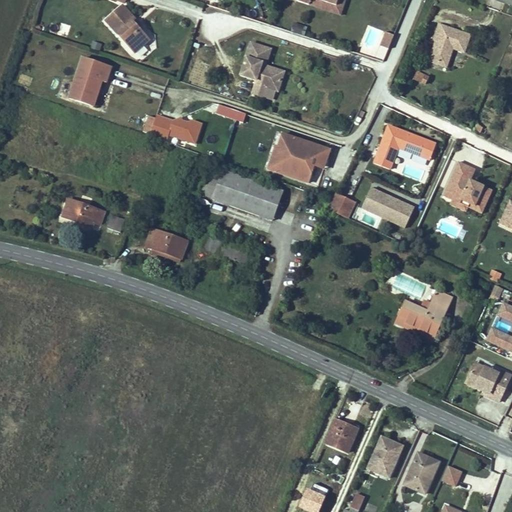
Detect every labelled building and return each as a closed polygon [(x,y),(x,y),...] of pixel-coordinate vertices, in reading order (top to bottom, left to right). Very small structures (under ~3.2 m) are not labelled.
[(201,15),(204,2),(195,0),(128,0),(129,0),(201,15)] [(346,0),(338,0),(336,6),(316,0),(311,0),(310,5),(341,16),(346,0)] [(123,5),(105,21),(134,54),(149,41),(137,28),(133,22),(136,19),(123,5)] [(133,22),(137,28),(141,25),(136,19),(133,22)] [(470,36),(439,25),(434,40),(435,43),(437,46),(436,49),(433,50),(429,62),(439,65),(440,62),(447,65),(452,49),(464,53),(470,36)] [(392,40),(384,37),(380,46),(388,49),(392,40)] [(267,48),(251,43),(240,76),(256,81),(255,84),(278,92),(283,76),(260,68),(267,48)] [(270,49),(267,48),(260,68),(283,76),(284,72),(265,66),(270,49)] [(111,67),(82,58),(69,98),(91,105),(99,80),(101,81),(106,82),(111,67)] [(428,78),(417,72),(413,79),(425,85),(428,78)] [(93,106),(101,81),(99,80),(91,105),(93,106)] [(366,99),(353,93),(342,117),(354,123),(366,99)] [(243,123),(246,113),(219,104),(215,113),(243,123)] [(173,122),(157,116),(150,137),(167,143),(169,136),(195,145),(202,125),(193,122),(185,126),(181,118),(173,122)] [(435,144),(388,126),(374,163),(389,169),(398,148),(430,160),(435,144)] [(330,150),(282,134),(277,147),(288,151),(287,154),(281,152),(274,172),(307,184),(315,160),(325,163),(330,150)] [(287,154),(288,151),(277,147),(275,146),(267,170),(274,172),(281,152),(287,154)] [(475,170),(458,162),(442,196),(452,200),(453,197),(469,204),(468,207),(482,214),(492,191),(470,181),(475,170)] [(223,171),(211,166),(200,196),(212,200),(223,171)] [(282,192),(223,171),(212,200),(271,221),(282,192)] [(415,209),(371,189),(361,210),(405,230),(415,209)] [(356,203),(336,193),(327,210),(349,220),(356,203)] [(468,207),(469,204),(453,197),(452,200),(450,205),(466,212),(468,207)] [(104,212),(69,200),(63,217),(92,227),(93,223),(100,225),(104,212)] [(511,209),(507,207),(499,224),(508,228),(510,223),(511,223),(511,209)] [(111,216),(107,228),(120,233),(124,220),(111,216)] [(151,229),(147,241),(153,244),(151,249),(181,259),(187,242),(151,229)] [(250,252),(207,237),(202,250),(246,265),(250,252)] [(179,263),(181,259),(151,249),(150,252),(179,263)] [(497,282),(502,273),(493,269),(488,278),(497,282)] [(502,289),(495,286),(491,295),(498,298),(502,289)] [(452,298),(437,291),(431,304),(428,312),(421,309),(405,302),(396,324),(413,332),(415,328),(435,337),(452,298)] [(421,309),(428,312),(431,304),(424,301),(421,309)] [(511,308),(503,304),(498,316),(511,321),(511,338),(492,329),(486,341),(511,352),(511,308)] [(433,341),(435,337),(415,328),(413,332),(433,341)] [(499,374),(475,363),(465,384),(483,392),(489,395),(488,397),(499,403),(508,382),(497,377),(499,374)] [(500,371),(497,377),(508,382),(511,376),(500,371)] [(344,424),(330,418),(324,432),(329,434),(325,444),(348,453),(357,430),(344,424)] [(345,421),(344,424),(357,430),(359,427),(345,421)] [(329,434),(324,432),(320,442),(325,444),(329,434)] [(398,445),(381,438),(368,469),(388,478),(397,459),(392,457),(398,445)] [(402,447),(398,445),(392,457),(397,459),(402,447)] [(434,461),(418,454),(404,485),(425,494),(433,475),(429,473),(434,461)] [(439,463),(434,461),(429,473),(433,475),(439,463)] [(456,487),(463,471),(448,465),(441,481),(456,487)] [(307,510),(315,492),(303,487),(295,505),(307,510)] [(357,494),(351,508),(358,511),(364,497),(357,494)]
